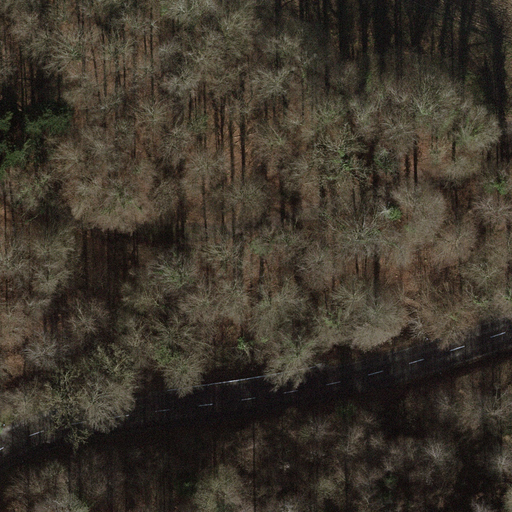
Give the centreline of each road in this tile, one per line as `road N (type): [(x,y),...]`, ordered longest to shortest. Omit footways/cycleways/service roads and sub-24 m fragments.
road 1 (track): [(511,149),(450,177),(209,231),(100,227),(0,188)]
road 2 (tertiary): [(511,331),(290,392),(58,427),(0,452)]
road 3 (track): [(181,0),(412,105),(511,128)]
